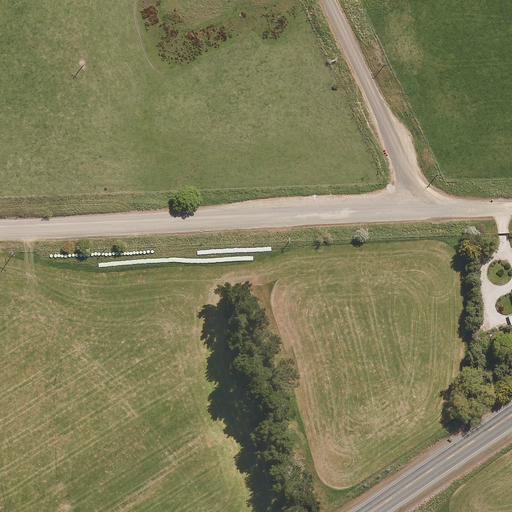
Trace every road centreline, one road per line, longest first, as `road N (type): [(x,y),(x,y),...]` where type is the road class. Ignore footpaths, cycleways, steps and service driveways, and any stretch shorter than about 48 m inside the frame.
road 1 (unclassified): [(414,210),(0,227)]
road 2 (unclassified): [(414,210),(411,182),(327,0)]
road 3 (trunk): [(511,416),(372,511)]
